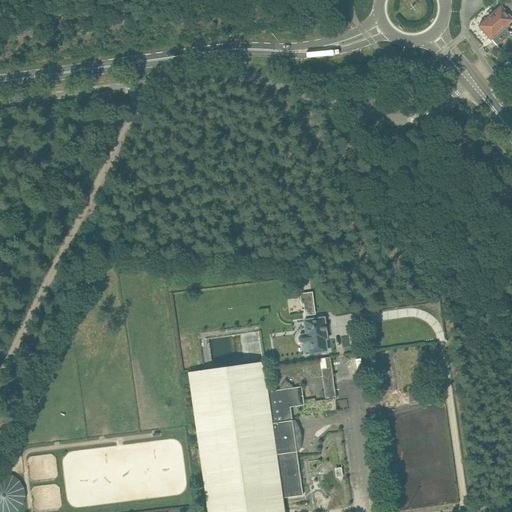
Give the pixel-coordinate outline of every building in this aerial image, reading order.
[(511,0),(506,0),(507,0),(480,24),(481,25),(481,27),(480,28),(490,39),(491,39),(497,46),(511,31),(511,0)] [(315,314),(312,295),(302,296),(305,316),(315,314)] [(301,343),(306,342),(307,345),(309,355),(328,352),(326,340),(327,340),(324,317),(303,320),(305,333),(301,334),(299,335),(298,337),(298,340),(299,342),(301,343)] [(330,358),(319,359),(325,398),(335,397),(330,358)] [(301,387),(292,388),(292,385),(285,380),(279,387),(280,390),(267,391),(263,362),(188,372),(207,511),(284,511),(282,498),(302,495),(302,490),(296,451),(298,451),(300,445),(301,439),(299,439),(298,432),(300,432),(297,426),(294,420),(292,421),(290,407),(304,405),(301,387)] [(0,511),(12,511),(28,504),(10,471),(0,475),(0,511)]
